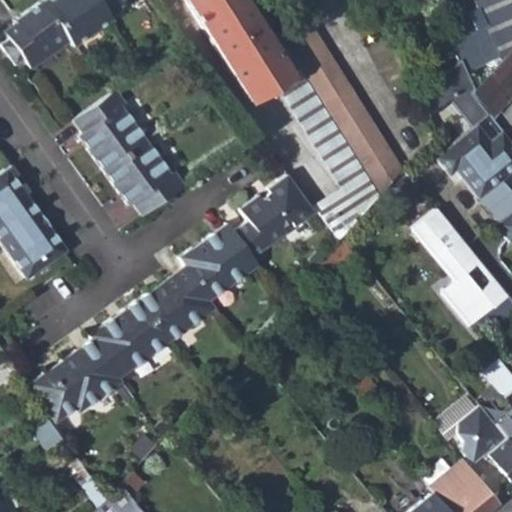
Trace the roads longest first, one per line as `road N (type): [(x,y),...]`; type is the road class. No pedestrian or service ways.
road 1 (residential): [(0,97),(117,263)]
road 2 (residential): [(222,190),(117,263)]
road 3 (unknown): [(511,292),(434,197)]
